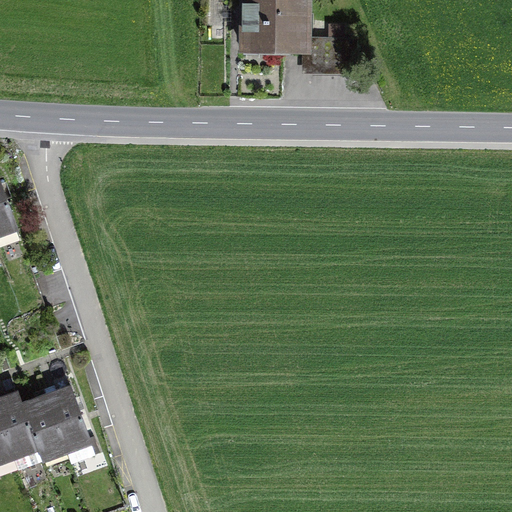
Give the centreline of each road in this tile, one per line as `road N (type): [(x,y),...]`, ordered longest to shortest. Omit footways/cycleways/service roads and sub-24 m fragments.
road 1 (secondary): [(511,127),(43,118)]
road 2 (residential): [(43,118),(45,179),(152,511)]
